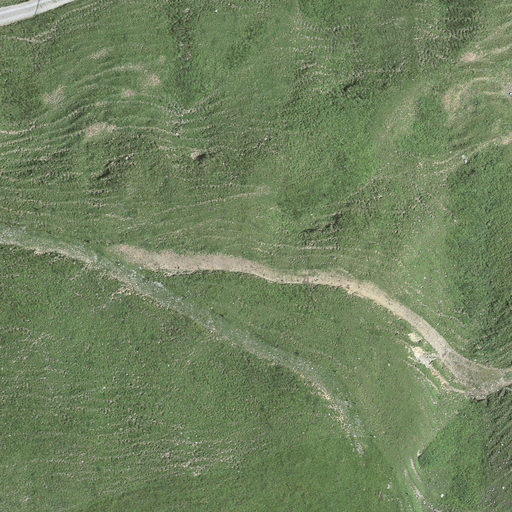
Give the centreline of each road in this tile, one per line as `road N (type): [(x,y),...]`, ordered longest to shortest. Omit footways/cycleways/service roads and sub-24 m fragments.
road 1 (track): [(511,372),(481,371),(370,286),(339,276),(84,253),(0,233)]
road 2 (track): [(84,253),(317,371),(342,397),(356,435)]
